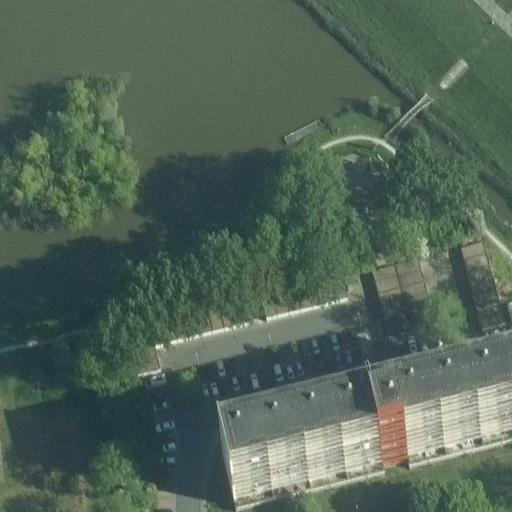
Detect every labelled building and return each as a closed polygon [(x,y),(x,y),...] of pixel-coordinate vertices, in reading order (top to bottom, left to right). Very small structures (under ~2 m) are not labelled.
[(464,264),(487,258),(484,246),(461,253),(464,264)] [(388,268),(384,251),(372,255),(377,271),(388,268)] [(467,276),(490,270),(487,258),(464,264),(467,276)] [(399,281),(422,275),(419,263),(396,269),(399,281)] [(376,287),(399,281),(396,269),(373,275),(376,287)] [(470,287),(494,281),(490,270),(467,276),(470,287)] [(402,292),(425,286),(422,275),(399,281),(402,292)] [(337,304),(348,301),(343,277),(331,280),(337,304)] [(325,306),(337,304),(331,280),(319,283),(325,306)] [(379,298),(402,292),(399,281),(376,287),(379,298)] [(474,299),(497,293),(494,281),(470,287),(474,299)] [(314,309),(325,306),(319,283),(308,286),(314,309)] [(302,312),(314,309),(308,286),(296,289),(302,312)] [(405,304),(428,298),(425,286),(402,292),(405,304)] [(290,315),(302,312),(296,289),(284,292),(290,315)] [(279,318),(290,315),(284,292),(273,295),(279,318)] [(382,310),(405,304),(402,292),(379,298),(382,310)] [(477,310),(500,304),(497,293),(474,299),(477,310)] [(267,321),(279,318),(273,295),(261,298),(267,321)] [(408,316),(419,313),(431,309),(428,298),(405,304),(408,316)] [(237,329),(249,326),(243,303),(231,305),(237,329)] [(385,322),(408,316),(405,304),(382,310),(385,322)] [(480,322),(503,316),(500,304),(477,310),(480,322)] [(226,332),(237,329),(231,305),(220,308),(226,332)] [(214,335),(226,332),(220,308),(208,311),(214,335)] [(202,337),(214,335),(208,311),(197,314),(202,337)] [(191,340),(202,337),(197,314),(185,317),(191,340)] [(396,320),(401,340),(416,336),(410,316),(396,320)] [(483,334),(506,327),(503,316),(480,322),(483,334)] [(179,343),(191,340),(185,317),(173,320),(179,343)] [(168,346),(179,343),(173,320),(162,323),(168,346)] [(156,349),(168,346),(162,323),(150,326),(156,349)] [(136,367),(159,361),(156,350),(133,355),(136,367)] [(138,378),(162,373),(159,361),(136,367),(138,378)] [(244,511),(511,445),(511,387),(397,416),(393,396),(379,400),(382,410),(370,413),(372,423),(224,460),(237,511),(244,511)]
